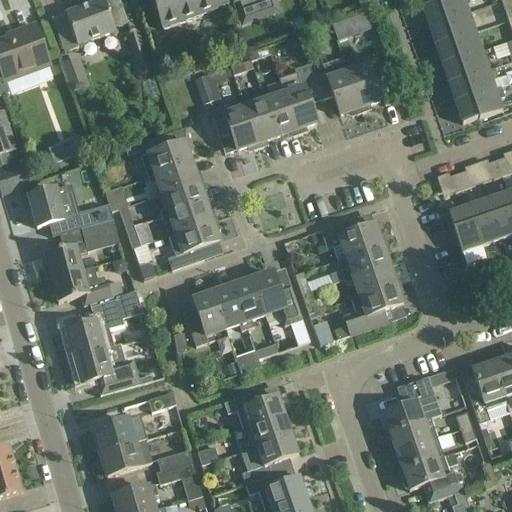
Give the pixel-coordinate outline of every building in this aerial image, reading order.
[(111,0),(104,3),(104,2),(65,16),(65,17),(51,22),(52,23),(53,23),(64,55),(78,50),(77,48),(115,34),(113,30),(127,25),(118,0),(111,0)] [(225,0),(151,0),(163,31),(215,13),(214,11),(228,6),(225,0)] [(231,0),(239,22),(271,10),(267,0),(231,0)] [(384,0),(360,0),(365,13),(386,7),(384,0)] [(450,0),(422,10),(428,30),(468,16),(462,0),(450,0)] [(511,10),(511,0),(501,5),(504,13),(511,10)] [(366,16),(352,21),(358,37),(372,32),(366,16)] [(468,16),(428,30),(435,49),(475,36),(468,16)] [(49,68),(34,28),(15,35),(17,39),(0,44),(0,73),(3,82),(4,85),(49,68)] [(152,74),(138,31),(125,35),(133,61),(130,62),(136,79),(152,74)] [(260,48),(255,31),(239,36),(245,52),(260,48)] [(475,36),(435,49),(442,69),(481,55),(478,44),(475,36)] [(251,64),(271,58),(268,49),(248,56),(250,62),(251,64)] [(481,55),(442,69),(449,88),(488,74),(488,73),(481,55)] [(361,71),(347,76),(361,117),(366,115),(365,110),(380,105),(373,86),(385,81),(377,58),(359,64),(361,71)] [(89,89),(78,60),(62,66),(73,95),(89,89)] [(313,78),(321,104),(333,100),(340,119),(355,113),(356,118),(361,117),(347,76),(342,61),(322,68),(324,74),(313,78)] [(233,78),(253,71),(251,64),(250,62),(230,69),(233,78)] [(321,104),(313,78),(309,68),(293,73),(295,77),(279,83),(284,97),(298,139),(303,137),(301,132),(316,127),(310,108),(321,104)] [(488,74),(449,88),(455,107),(501,91),(495,93),(491,83),(497,81),(494,72),(488,74)] [(497,81),(491,83),(495,93),(501,91),(509,88),(505,78),(497,81)] [(206,79),(196,82),(205,107),(215,104),(206,79)] [(3,82),(0,82),(0,98),(8,95),(4,85),(3,82)] [(501,91),(455,107),(462,127),(478,121),(479,122),(502,114),(498,103),(504,101),(501,91)] [(262,96),(276,140),(291,135),(293,140),(298,139),(284,97),(270,102),(268,94),(262,96)] [(276,140),(262,96),(255,99),(258,106),(244,111),(258,152),(263,151),(262,145),(276,140)] [(254,154),(258,152),(244,111),(242,105),(210,115),(219,139),(230,135),(237,154),(252,149),(254,154)] [(14,152),(3,115),(0,116),(0,169),(10,166),(7,155),(14,152)] [(191,166),(185,152),(190,150),(188,144),(170,151),(166,140),(138,150),(142,161),(141,161),(148,182),(191,166)] [(79,142),(66,147),(72,161),(84,156),(79,142)] [(504,161),(496,164),(501,180),(510,177),(504,161)] [(493,183),(501,180),(496,164),(488,167),(493,183)] [(157,184),(162,199),(203,184),(201,179),(196,181),(191,166),(148,182),(150,187),(157,184)] [(25,168),(0,176),(0,195),(1,200),(31,189),(25,168)] [(465,174),(457,177),(463,193),(471,190),(465,174)] [(455,196),(463,193),(457,177),(449,180),(455,196)] [(159,213),(161,220),(205,206),(200,191),(204,189),(203,184),(162,199),(166,211),(159,213)] [(48,195),(28,200),(37,231),(49,228),(52,241),(81,233),(97,228),(92,213),(79,216),(71,188),(48,195)] [(111,217),(120,214),(113,195),(105,197),(111,217)] [(511,238),(511,210),(507,196),(488,203),(501,242),(511,238)] [(482,249),(501,242),(488,203),(468,210),(482,249)] [(205,206),(161,220),(163,226),(171,223),(176,237),(216,223),(215,219),(210,220),(205,206)] [(461,256),(482,249),(468,210),(449,216),(454,233),(453,233),(461,256)] [(120,214),(126,233),(134,230),(127,211),(120,214)] [(216,223),(176,237),(168,240),(175,259),(167,262),(171,275),(203,264),(199,252),(218,245),(213,230),(218,228),(216,223)] [(351,223),(320,234),(327,253),(332,251),(337,264),(345,261),(387,247),(385,242),(380,244),(375,229),(355,235),(351,223)] [(64,253),(44,258),(51,282),(82,274),(78,259),(119,247),(113,224),(97,228),(81,233),(85,247),(75,249),(64,253)] [(141,250),(134,230),(126,233),(133,252),(141,250)] [(333,287),(346,283),(388,268),(383,254),(388,252),(387,247),(345,261),(350,274),(343,276),(344,277),(342,278),(341,274),(330,278),(333,287)] [(154,269),(147,267),(139,270),(144,284),(158,279),(154,269)] [(351,303),(400,286),(398,281),(394,283),(388,268),(346,283),(348,289),(354,287),(358,300),(351,303)] [(93,270),(82,274),(51,282),(51,283),(46,285),(50,300),(56,299),(58,306),(80,300),(83,311),(122,299),(119,285),(109,288),(99,290),(93,270)] [(265,320),(267,326),(281,321),(284,330),(302,324),(291,291),(279,295),(273,276),(257,281),(255,276),(251,278),(265,320)] [(295,279),(302,298),(310,296),(303,276),(295,279)] [(245,326),(248,333),(254,331),(252,324),(265,320),(251,278),(246,280),(247,285),(233,290),(245,326)] [(402,291),(400,286),(351,303),(355,317),(347,320),(353,338),(387,327),(383,315),(402,308),(397,293),(402,291)] [(216,290),(211,291),(226,333),(239,329),(241,335),(248,333),(245,326),(233,290),(218,295),(216,290)] [(226,333),(211,291),(206,293),(208,298),(193,304),(199,323),(188,327),(196,351),(214,345),(212,338),(226,333)] [(100,324),(66,334),(73,361),(104,353),(114,350),(109,332),(124,328),(122,322),(142,317),(139,305),(136,298),(135,295),(116,301),(117,303),(110,305),(90,311),(91,312),(96,310),(100,324)] [(310,296),(302,298),(309,318),(317,315),(310,296)] [(183,337),(173,339),(176,355),(186,353),(183,337)] [(74,363),(70,364),(73,376),(77,375),(81,389),(116,379),(119,393),(114,395),(114,396),(140,388),(135,369),(133,363),(125,365),(120,348),(114,350),(104,353),(73,361),(74,363)] [(275,348),(255,355),(258,363),(278,356),(275,348)] [(261,370),(258,363),(255,355),(235,361),(241,377),(261,370)] [(511,366),(510,360),(491,367),(508,416),(511,414),(511,366)] [(474,379),(463,383),(478,426),(508,416),(491,367),(472,373),(474,379)] [(438,378),(427,382),(430,392),(442,388),(438,378)] [(407,409),(382,418),(389,437),(430,423),(440,419),(430,392),(427,382),(400,391),(407,409)] [(176,409),(172,397),(148,404),(152,416),(176,409)] [(244,433),(284,419),(278,400),(254,409),(250,398),(224,407),(227,417),(237,414),(244,433)] [(455,420),(460,434),(470,430),(466,417),(455,420)] [(244,433),(233,437),(240,455),(291,438),(284,419),(244,433)] [(93,433),(100,457),(134,447),(127,422),(93,433)] [(430,423),(389,437),(396,456),(421,447),(437,442),(430,423)] [(470,430),(460,434),(464,446),(475,443),(470,430)] [(298,458),(291,438),(240,455),(246,475),(242,477),(246,488),(293,472),(289,461),(298,458)] [(421,447),(396,456),(402,475),(444,461),(444,460),(437,442),(421,447)] [(145,443),(134,447),(100,457),(107,481),(141,471),(141,469),(152,466),(145,443)] [(0,476),(15,472),(8,448),(0,450),(0,476)] [(214,464),(210,452),(196,456),(200,469),(214,464)] [(155,477),(156,478),(192,467),(188,453),(156,463),(159,475),(155,477)] [(444,461),(402,475),(405,482),(403,485),(405,491),(408,493),(409,494),(422,490),(428,507),(454,498),(463,495),(466,494),(460,476),(450,480),(447,471),(457,468),(454,457),(444,461)] [(192,467),(156,478),(159,488),(181,482),(187,504),(202,500),(196,477),(194,472),(192,467)] [(0,502),(22,496),(15,472),(0,476),(0,502)] [(259,496),(264,511),(275,511),(307,501),(300,482),(303,481),(303,480),(296,482),(293,472),(246,488),(250,499),(259,496)] [(116,511),(161,511),(164,511),(159,511),(153,511),(147,490),(113,500),(116,511)] [(468,511),(463,495),(454,498),(457,508),(451,510),(451,511),(468,511)] [(275,511),(310,511),(307,501),(275,511)]
